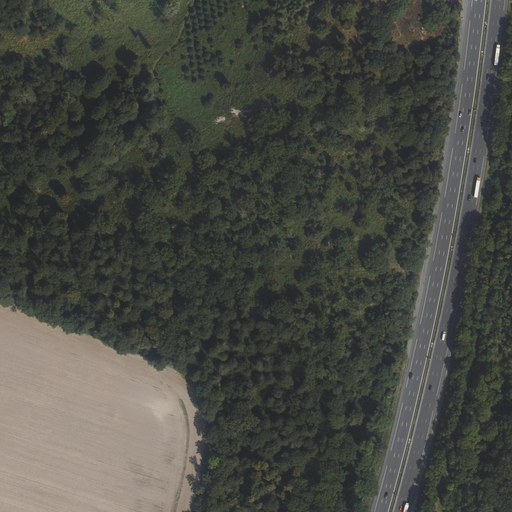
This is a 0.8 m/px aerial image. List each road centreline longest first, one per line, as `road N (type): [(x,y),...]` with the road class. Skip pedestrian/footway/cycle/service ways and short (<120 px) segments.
road 1 (motorway): [(479,0),(448,218),(381,511)]
road 2 (motorway): [(400,511),(467,222),(497,0)]
